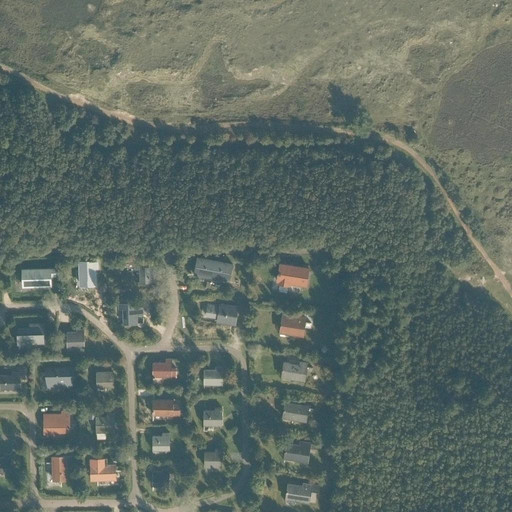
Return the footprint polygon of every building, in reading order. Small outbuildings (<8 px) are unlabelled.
[(212,277),(216,261),(197,257),(194,274),(212,277)] [(98,261),(80,262),(81,294),(98,294),(98,261)] [(216,261),(212,277),(229,281),(232,264),(216,261)] [(280,263),(278,273),(280,273),(278,283),(289,285),(289,283),(304,285),(305,276),(307,276),(309,268),(280,263)] [(154,272),(157,272),(157,266),(139,266),(140,283),(154,282),(154,272)] [(55,275),(55,268),(23,268),(23,285),(51,285),(50,275),(55,275)] [(133,302),(118,303),(119,309),(123,309),(123,324),(138,323),(137,314),(144,314),(144,307),(133,307),(133,302)] [(208,303),(206,315),(218,317),(217,321),(231,323),(232,316),(236,316),(235,318),(236,318),(238,306),(220,303),(220,305),(208,303)] [(305,321),(306,317),(297,316),(297,319),(282,316),(280,332),(303,335),(305,321)] [(30,328),(18,328),(18,343),(44,343),(43,336),(42,323),(29,324),(30,328)] [(67,346),(84,346),(84,329),(77,329),(77,331),(67,332),(67,346)] [(171,358),(166,358),(166,362),(153,362),(153,376),(176,376),(176,368),(171,368),(171,358)] [(290,359),(289,362),(284,361),(282,376),(305,380),(307,366),(307,362),(290,359)] [(222,384),(222,367),(216,366),(216,369),(204,369),(204,384),(222,384)] [(48,386),(71,386),(71,374),(74,374),(74,368),(48,368),(48,386)] [(20,369),(20,372),(16,372),(16,375),(1,375),(1,388),(20,388),(20,376),(25,376),(25,369),(20,369)] [(97,386),(114,386),(113,372),(97,372),(97,386)] [(173,403),(173,400),(153,400),(153,414),(173,414),(179,414),(179,403),(173,403)] [(306,421),(308,407),(303,406),(300,406),(300,404),(285,402),(283,417),(306,421)] [(222,425),(222,407),(215,407),(215,410),(204,410),(204,425),(222,425)] [(61,414),(44,414),(45,433),(53,433),(53,432),(69,432),(69,411),(61,411),(61,414)] [(97,431),(115,431),(114,413),(107,413),(107,416),(96,416),(97,431)] [(170,450),(170,432),(163,432),(163,435),(153,435),(153,450),(170,450)] [(315,444),(310,443),(311,442),(301,441),(300,445),(287,442),(285,458),(307,461),(310,447),(314,448),(315,444)] [(221,466),(221,448),(216,448),(216,451),(205,451),(205,466),(221,466)] [(0,471),(11,472),(10,454),(4,454),(4,457),(0,457),(0,471)] [(72,455),(66,455),(53,456),(53,478),(61,478),(61,480),(67,480),(66,462),(72,462),(72,455)] [(91,465),(91,467),(91,479),(114,478),(114,471),(116,471),(115,465),(106,465),(104,465),(104,458),(91,458),(91,465)] [(169,486),(169,469),(162,468),(162,471),(153,471),(153,486),(169,486)] [(317,490),(318,484),(304,481),(303,485),(288,483),(286,498),(309,502),(311,489),(317,490)]
